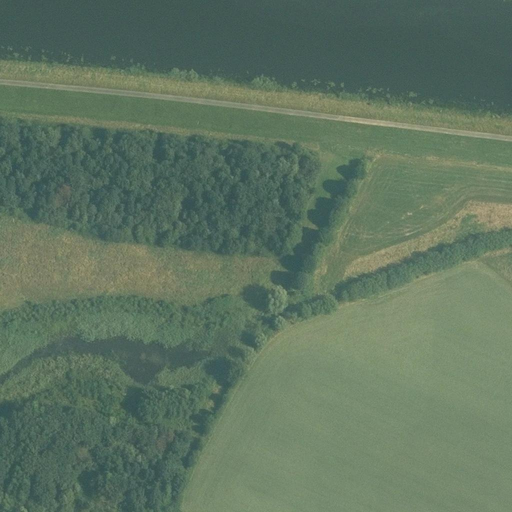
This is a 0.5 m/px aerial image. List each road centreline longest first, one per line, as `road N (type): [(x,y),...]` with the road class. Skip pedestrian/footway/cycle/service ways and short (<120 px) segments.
road 1 (unclassified): [(511,136),(215,97),(0,80)]
road 2 (track): [(0,115),(402,158)]
